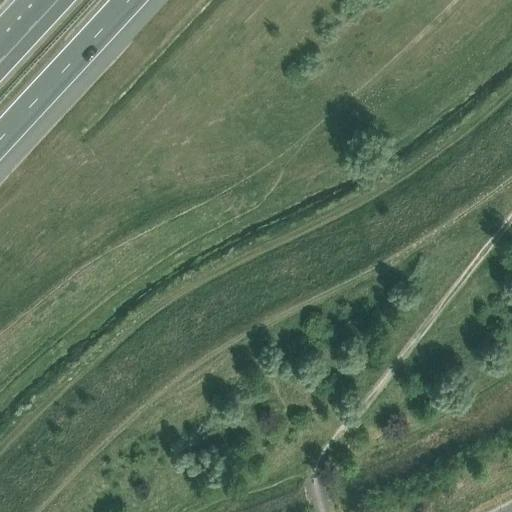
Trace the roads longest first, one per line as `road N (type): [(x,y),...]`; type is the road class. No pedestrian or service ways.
road 1 (track): [(0,449),(135,321),(211,268),(327,214),(490,112),(511,88)]
road 2 (motorway): [(0,144),(131,0)]
